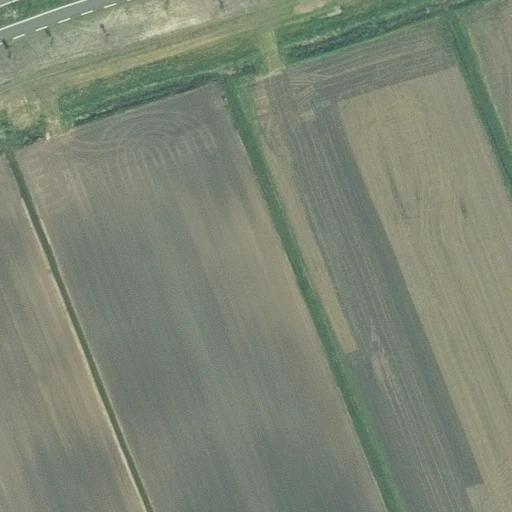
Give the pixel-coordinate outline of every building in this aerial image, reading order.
[(320,41),(304,47),(318,85),(335,78),(320,41)] [(304,47),(288,53),(303,91),(318,85),(304,47)] [(288,53),(272,60),(287,97),(303,91),(288,53)] [(272,60),(257,66),(271,103),(287,97),(272,60)] [(257,66),(241,72),(256,109),(271,103),(257,66)] [(241,72),(225,78),(239,116),(256,109),(241,72)] [(316,201),(279,216),(287,237),(324,222),(316,201)] [(324,222),(287,237),(295,257),(332,243),(324,222)] [(332,243),(295,257),(303,277),(340,263),(332,243)] [(340,263),(303,277),(311,298),(348,284),(340,263)] [(474,296),(449,305),(464,342),(488,333),(481,314),(494,309),(484,283),(471,288),(474,296)] [(422,307),(409,312),(419,338),(432,333),(440,352),(464,342),(449,305),(425,315),(422,307)] [(372,332),(346,343),(361,383),(388,372),(377,346),(389,342),(380,317),(368,322),(370,328),(372,332)] [(511,393),(494,400),(508,438),(511,436),(511,393)] [(476,429),(463,434),(474,460),(487,455),(484,447),(508,438),(494,400),(469,410),(476,429)] [(421,429),(394,439),(410,479),(436,469),(440,480),(452,475),(443,451),(431,455),(421,429)]
